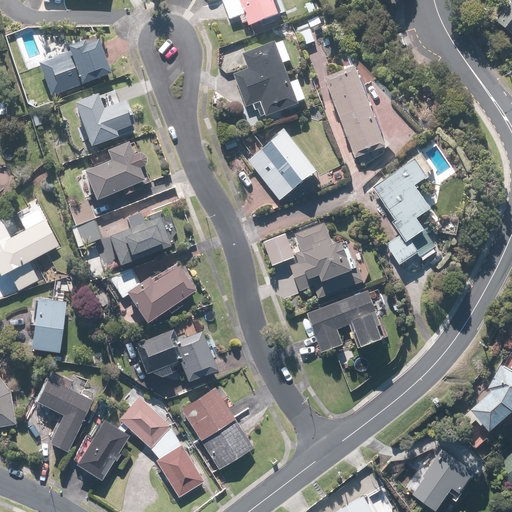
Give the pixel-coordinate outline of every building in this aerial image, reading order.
[(285,12),(280,0),(225,0),(233,19),(244,15),(246,22),(252,20),(253,24),(285,12)] [(511,6),(502,18),(511,26),(511,6)] [(53,95),(114,73),(102,38),(89,43),(88,39),(72,45),(73,50),(41,61),(53,95)] [(304,103),(281,40),(246,52),(252,68),(237,73),(249,106),(256,104),(258,110),(261,109),(264,117),(304,103)] [(329,77),(359,157),(391,145),(361,65),(329,77)] [(95,145),(121,136),(119,130),(139,123),(130,99),(106,107),(101,93),(78,101),(95,145)] [(322,169),(291,130),(252,160),(283,200),(322,169)] [(142,167),(148,164),(149,161),(149,156),(146,153),(143,151),(136,154),(131,141),(110,149),(114,159),(87,170),(100,199),(124,189),(126,194),(136,190),(134,185),(147,179),(142,167)] [(434,175),(422,157),(377,186),(400,219),(396,221),(405,233),(389,243),(403,264),(421,253),(423,256),(439,246),(430,233),(438,228),(432,219),(427,223),(423,216),(437,207),(421,184),(434,175)] [(96,217),(89,200),(71,206),(77,224),(96,217)] [(163,216),(112,234),(124,264),(174,245),(163,216)] [(3,218),(0,219),(0,266),(4,274),(26,262),(3,218)] [(85,244),(104,237),(97,219),(78,226),(85,244)] [(318,285),(322,297),(368,279),(362,263),(360,264),(350,240),(337,245),(328,221),(297,233),(304,251),(299,253),(302,261),(294,264),(304,291),(318,285)] [(266,241),(276,265),(298,257),(288,232),(266,241)] [(13,271),(21,287),(38,278),(30,262),(13,271)] [(110,276),(124,297),(130,293),(150,322),(199,289),(182,264),(157,281),(153,275),(142,282),(132,268),(110,276)] [(371,289),(310,312),(325,351),(347,343),(341,328),(352,324),(361,348),(390,337),(385,324),(388,323),(383,309),(387,307),(380,289),(372,291),(371,289)] [(35,347),(62,351),(66,328),(68,300),(40,298),(38,326),(35,347)] [(180,339),(176,328),(138,342),(149,372),(155,370),(165,375),(185,368),(190,380),(219,369),(204,330),(180,339)] [(492,430),(511,412),(511,366),(504,362),(491,387),(494,389),(493,390),(472,408),(492,430)] [(0,425),(16,423),(12,391),(0,373),(0,425)] [(94,399),(50,378),(39,401),(66,414),(52,441),(70,450),(94,399)] [(182,409),(221,468),(255,447),(216,387),(182,409)] [(120,418),(152,447),(160,458),(157,459),(180,496),(206,481),(183,444),(172,426),(172,425),(140,396),(120,418)] [(106,419),(79,463),(105,478),(132,434),(106,419)] [(417,491),(440,507),(456,484),(463,489),(478,468),(445,445),(424,475),(427,477),(417,491)] [(511,453),(499,463),(511,479),(511,453)] [(385,481),(377,486),(384,498),(393,492),(385,481)]
